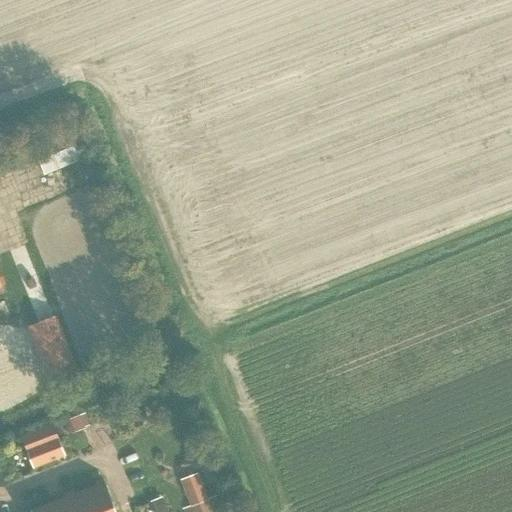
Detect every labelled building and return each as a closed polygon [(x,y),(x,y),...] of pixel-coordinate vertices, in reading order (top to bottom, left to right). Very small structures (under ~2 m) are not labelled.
[(72,131),(33,146),(45,175),(83,160),(72,131)] [(30,185),(33,199),(62,191),(58,178),(30,185)] [(52,229),(59,259),(74,256),(67,226),(52,229)] [(0,306),(0,340),(12,335),(0,307),(0,306)] [(56,315),(28,326),(50,382),(78,372),(56,315)] [(104,409),(100,421),(112,425),(116,413),(104,409)] [(134,424),(143,427),(146,415),(137,413),(134,424)] [(69,422),(73,434),(82,431),(78,418),(69,422)] [(60,438),(54,422),(22,434),(27,450),(35,468),(67,456),(60,438)] [(218,495),(210,498),(199,472),(182,479),(192,505),(182,509),(183,511),(218,511),(223,510),(218,495)] [(118,511),(107,482),(32,509),(33,511),(118,511)] [(135,511),(157,511),(153,494),(133,499),(135,511)]
